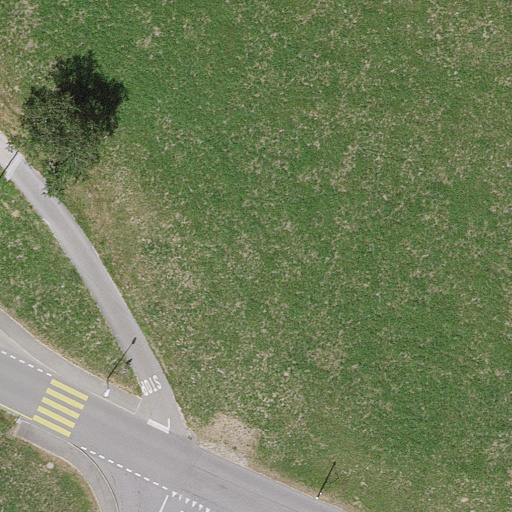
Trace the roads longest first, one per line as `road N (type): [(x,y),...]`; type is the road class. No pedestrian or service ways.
road 1 (track): [(179,469),(155,388),(104,276),(0,254)]
road 2 (tertiary): [(0,380),(179,469)]
